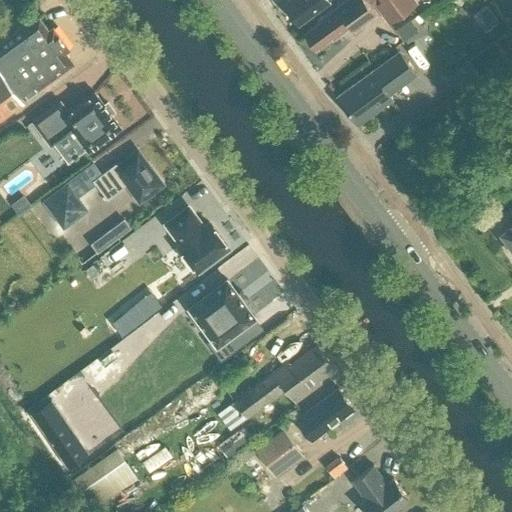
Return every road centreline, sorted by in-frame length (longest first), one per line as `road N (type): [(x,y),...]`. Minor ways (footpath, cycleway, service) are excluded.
road 1 (unclassified): [(464,511),(144,77),(73,0)]
road 2 (secondary): [(393,244),(214,0)]
road 3 (secondary): [(511,403),(393,244)]
road 4 (tertiary): [(393,244),(511,154)]
